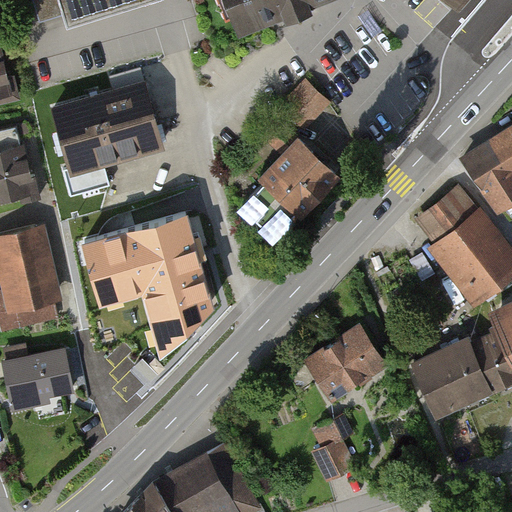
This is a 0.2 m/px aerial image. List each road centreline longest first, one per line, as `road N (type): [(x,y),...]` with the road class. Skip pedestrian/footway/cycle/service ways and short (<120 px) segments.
road 1 (primary): [(260,333),(511,62)]
road 2 (residential): [(181,58),(260,333)]
road 3 (primary): [(75,511),(260,333)]
road 4 (residential): [(350,511),(511,462)]
